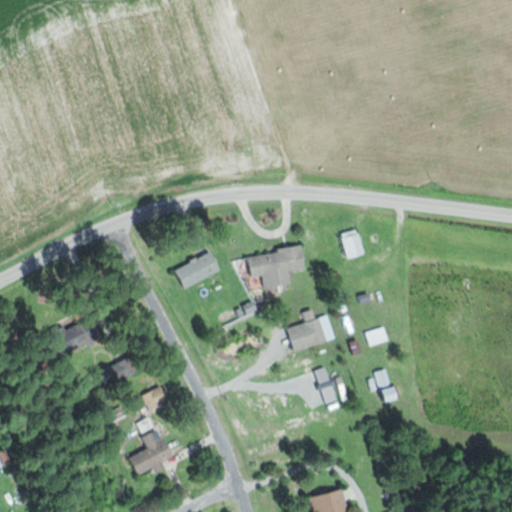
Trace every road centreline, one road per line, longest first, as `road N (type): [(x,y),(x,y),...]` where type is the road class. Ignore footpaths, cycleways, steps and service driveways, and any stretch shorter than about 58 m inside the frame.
road 1 (residential): [(511,215),(296,192),(200,197),(111,224),(0,280)]
road 2 (residential): [(111,224),(203,397),(247,511)]
